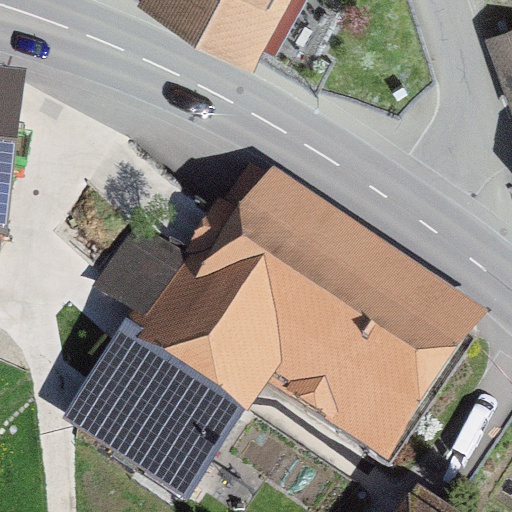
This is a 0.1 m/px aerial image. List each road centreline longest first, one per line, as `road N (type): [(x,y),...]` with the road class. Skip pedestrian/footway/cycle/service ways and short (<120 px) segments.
road 1 (primary): [(0,11),(183,78),(423,224)]
road 2 (track): [(63,511),(53,259),(92,40)]
road 3 (residential): [(439,0),(465,77),(471,129),(423,224)]
